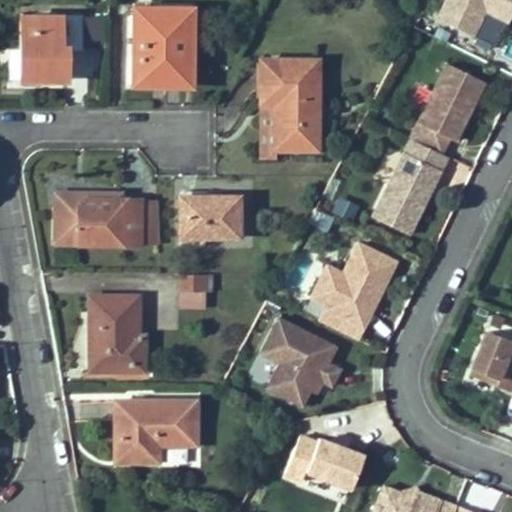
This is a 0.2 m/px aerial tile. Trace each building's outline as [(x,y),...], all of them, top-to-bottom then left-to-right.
[(489,0),(446,0),(438,18),(473,35),(489,0)] [(511,11),(511,0),(490,0),(486,9),(508,20),(511,11)] [(132,6),(132,14),(159,15),(159,7),(132,6)] [(181,85),(181,57),(168,57),(168,33),(191,33),(192,7),(159,7),(159,15),(132,14),(132,45),(139,46),(139,56),(132,56),(131,85),(181,85)] [(20,16),(20,48),(26,48),(26,78),(66,78),(66,46),(81,45),(80,16),(20,16)] [(168,57),(181,57),(191,57),(191,33),(168,33),(168,57)] [(191,57),(181,57),(181,85),(190,85),(191,57)] [(261,60),(261,103),(273,103),(273,148),(316,148),(315,60),(261,60)] [(485,81),(448,62),(419,122),(456,140),(467,118),(462,115),(468,105),(472,107),(485,81)] [(273,148),(273,103),(261,103),(261,155),(273,155),(273,148)] [(472,107),(468,105),(462,115),(467,118),(472,107)] [(448,156),(412,138),(374,217),(410,234),(430,195),(427,193),(429,188),(432,189),(448,156)] [(79,193),(57,192),(57,241),(157,243),(157,200),(120,200),(79,199),(79,193)] [(181,198),(181,235),(205,235),(237,235),(237,196),(205,196),(205,199),(181,198)] [(205,243),(205,235),(181,235),(181,243),(205,243)] [(397,261),(359,243),(345,273),(337,290),(320,282),(313,297),(331,306),(323,322),(359,340),(378,301),(374,299),(377,292),(381,294),(397,261)] [(328,265),(320,282),(337,290),(345,273),(328,265)] [(205,275),(180,275),(180,289),(205,289),(205,275)] [(213,275),(205,275),(205,289),(214,289),(213,275)] [(137,295),(89,296),(90,369),(112,369),(112,363),(144,363),(143,332),(138,332),(137,295)] [(253,361),(262,365),(256,378),(265,382),(260,392),(301,411),(312,389),(326,396),(339,370),(328,364),(336,347),(274,317),(253,361)] [(511,338),(493,331),(479,365),(505,376),(511,378),(511,338)] [(476,373),(502,383),(511,386),(511,378),(505,376),(479,365),(476,373)] [(196,443),(195,401),(115,400),(115,460),(158,461),(158,443),(196,443)] [(342,504),(358,456),(295,435),(279,483),(342,504)] [(471,511),(380,482),(369,511),(471,511)]
